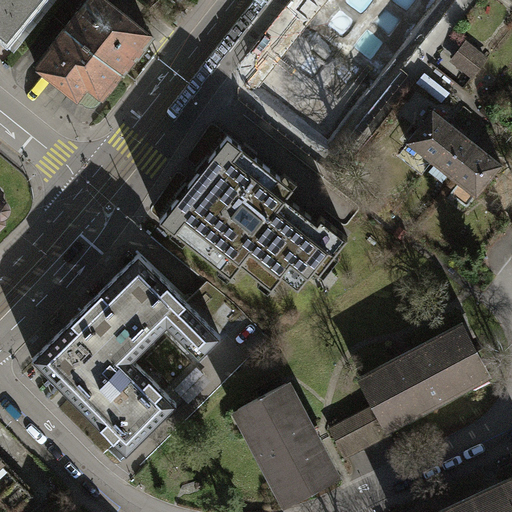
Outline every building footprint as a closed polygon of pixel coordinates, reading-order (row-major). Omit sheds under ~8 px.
[(0,0),(0,35),(7,40),(39,0),(0,0)] [(152,36),(106,0),(86,0),(66,26),(122,72),(152,36)] [(309,135),(410,0),(337,0),(262,101),(309,135)] [(66,26),(37,61),(78,95),(84,100),(91,103),(97,101),(104,94),(122,72),(66,26)] [(485,59),(465,44),(453,60),(473,75),(485,59)] [(445,90),(421,72),(415,80),(439,98),(445,90)] [(432,161),(457,129),(433,110),(407,142),(432,161)] [(451,176),(476,144),(457,129),(432,161),(451,176)] [(334,254),(348,237),(321,216),(318,220),(274,186),(281,177),(228,135),(160,219),(221,268),(231,256),(262,280),(272,267),(298,288),(329,250),(334,254)] [(476,144),(451,176),(476,196),(502,164),(476,144)] [(187,303),(138,254),(34,358),(126,450),(174,402),(131,359),(187,303)] [(374,405),(385,425),(487,372),(463,325),(360,379),(374,405)] [(286,382),(236,408),(285,502),(335,476),(286,382)] [(385,425),(374,405),(330,428),(344,454),(388,431),(385,425)] [(12,511),(31,494),(0,463),(0,501),(10,511),(12,511)] [(511,511),(511,477),(502,482),(505,489),(454,511),(441,511),(439,511),(511,511)]
